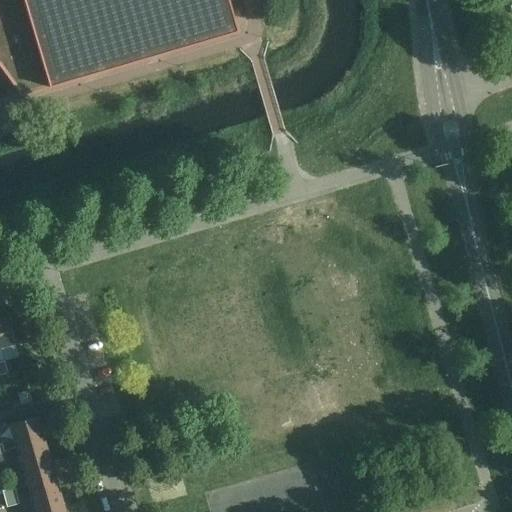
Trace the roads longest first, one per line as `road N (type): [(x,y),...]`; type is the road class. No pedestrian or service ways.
road 1 (residential): [(0,286),(45,272),(119,511)]
road 2 (tertiary): [(511,382),(449,146),(444,97)]
